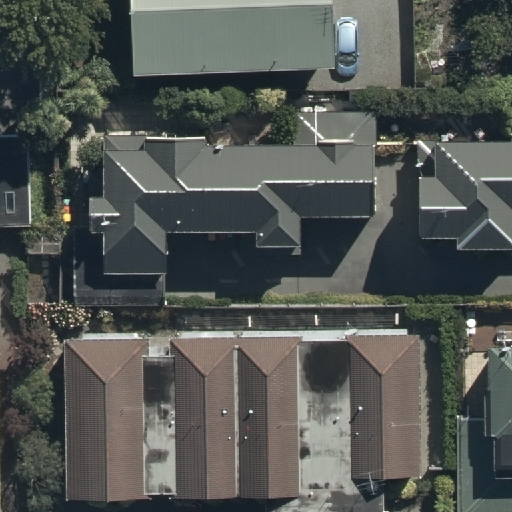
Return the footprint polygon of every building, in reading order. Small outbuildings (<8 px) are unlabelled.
[(130,0),(130,69),(319,69),(319,88),(356,88),(356,57),(326,57),(326,0),(130,0)] [(511,108),(509,108),(510,137),(431,139),(431,172),(412,173),(414,233),(451,233),(451,245),(511,243),(511,108)] [(75,305),(166,304),(165,228),(249,228),(249,243),(297,242),(297,214),(369,214),(369,110),(291,110),(291,141),(200,141),(200,137),(143,136),(143,148),(100,148),(100,170),(87,169),(87,223),(75,223),(75,305)] [(27,134),(0,134),(0,223),(27,224),(27,134)] [(408,331),(62,338),(66,496),(261,492),(261,511),(375,511),(375,471),(411,471),(408,331)] [(511,511),(511,340),(483,341),(483,382),(478,382),(478,413),(451,413),(451,511),(511,511)]
